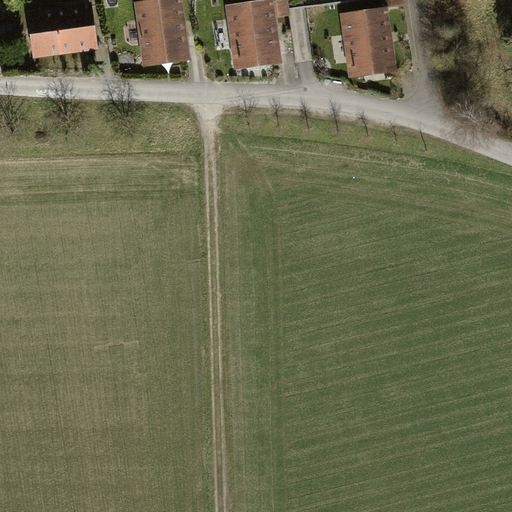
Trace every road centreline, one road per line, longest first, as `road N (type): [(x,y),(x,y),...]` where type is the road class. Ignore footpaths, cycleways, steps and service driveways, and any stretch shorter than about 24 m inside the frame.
road 1 (residential): [(14,88),(303,92),(423,120),(511,153)]
road 2 (track): [(213,91),(222,511)]
